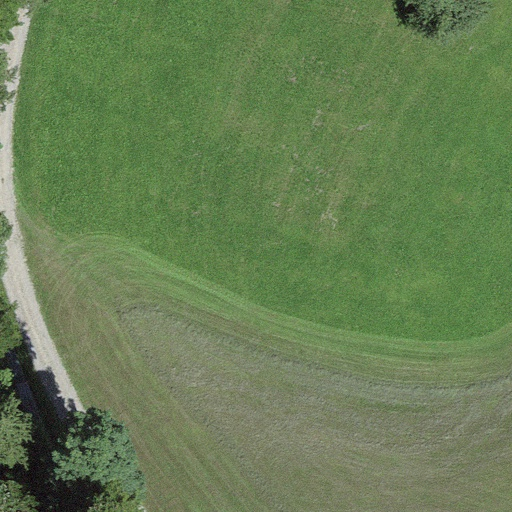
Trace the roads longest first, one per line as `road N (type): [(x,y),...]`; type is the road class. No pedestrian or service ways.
road 1 (track): [(142,511),(46,364),(0,211)]
road 2 (track): [(0,163),(33,0)]
